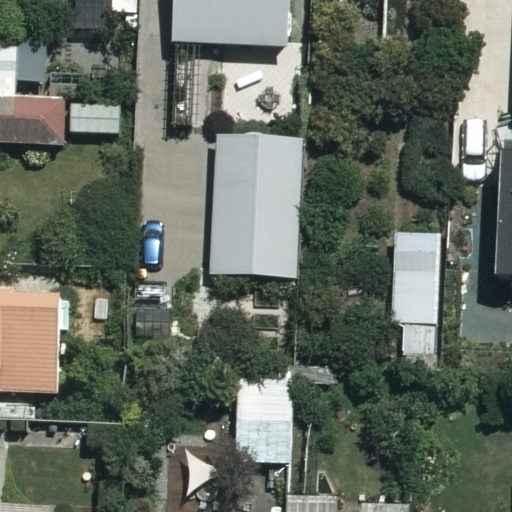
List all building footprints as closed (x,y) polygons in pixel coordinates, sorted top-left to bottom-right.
[(74,0),(75,2),(113,2),(112,23),(141,23),(141,0),(74,0)] [(299,0),(176,0),(176,45),(229,46),(229,80),(299,81),(299,0)] [(0,101),(13,101),(13,59),(0,59),(0,101)] [(13,101),(0,101),(0,145),(63,146),(63,101),(13,101)] [(305,143),(220,140),(215,277),(300,280),(305,143)] [(500,273),(511,273),(511,153),(504,153),(500,273)] [(439,236),(395,237),(397,355),(441,354),(439,236)] [(0,286),(0,386),(27,386),(28,287),(0,286)] [(293,373),(240,374),(242,466),(295,465),(293,373)] [(0,424),(0,511),(81,511),(82,424),(0,424)]
